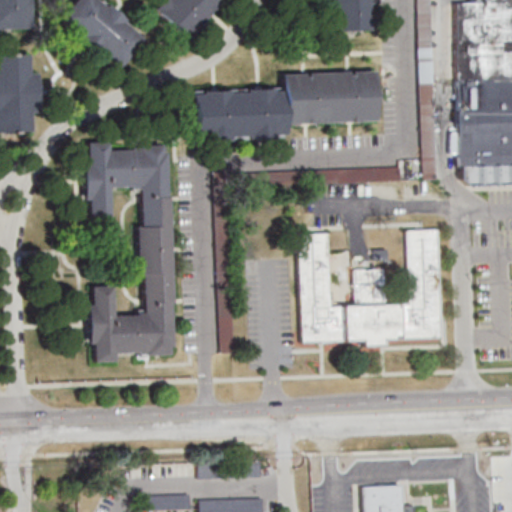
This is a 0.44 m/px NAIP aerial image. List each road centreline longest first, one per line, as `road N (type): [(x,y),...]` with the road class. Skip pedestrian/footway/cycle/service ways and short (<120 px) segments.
road 1 (residential): [(0,185),(92,111),(230,47),(253,10)]
road 2 (tertiary): [(281,413),(0,427)]
road 3 (residential): [(23,427),(14,233),(35,159)]
road 4 (tertiary): [(469,406),(332,411)]
